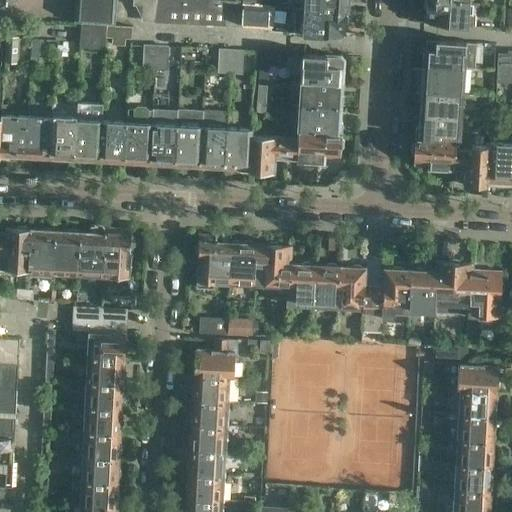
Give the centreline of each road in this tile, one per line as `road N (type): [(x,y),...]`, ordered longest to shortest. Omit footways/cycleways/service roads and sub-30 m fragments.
road 1 (residential): [(174,204),(157,511)]
road 2 (residential): [(380,211),(391,0)]
road 3 (residential): [(380,211),(174,204)]
road 4 (residential): [(174,204),(0,195)]
road 5 (residential): [(511,224),(380,211)]
